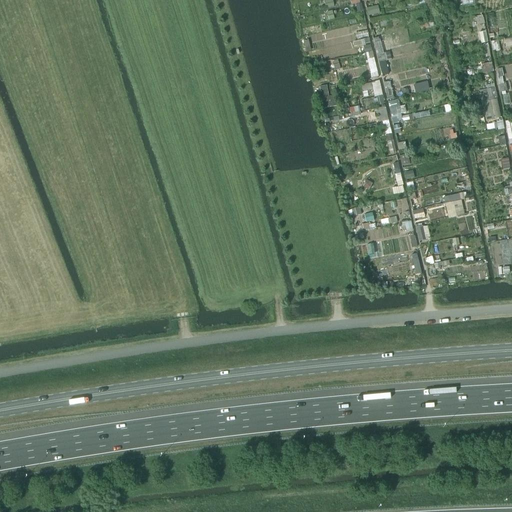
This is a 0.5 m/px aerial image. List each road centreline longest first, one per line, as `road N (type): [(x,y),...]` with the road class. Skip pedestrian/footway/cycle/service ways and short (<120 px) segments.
road 1 (unclassified): [(0,374),(198,341),(511,309)]
road 2 (secondary): [(511,352),(338,364),(0,411)]
road 3 (motorway): [(511,399),(175,428),(0,457)]
